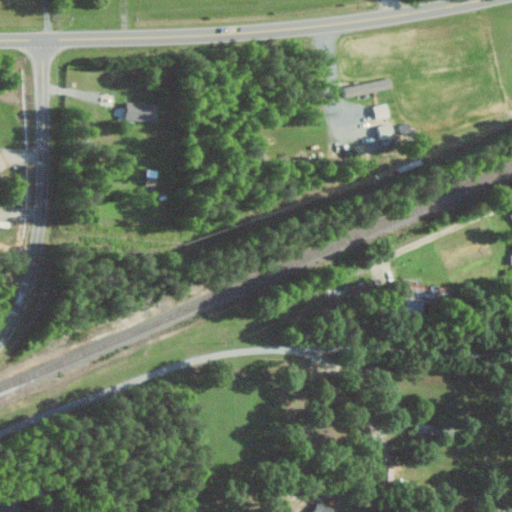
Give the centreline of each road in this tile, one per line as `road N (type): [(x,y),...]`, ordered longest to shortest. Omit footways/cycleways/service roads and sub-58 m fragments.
road 1 (secondary): [(481,0),(278,30),(0,39)]
road 2 (residential): [(0,342),(37,248),(49,39)]
